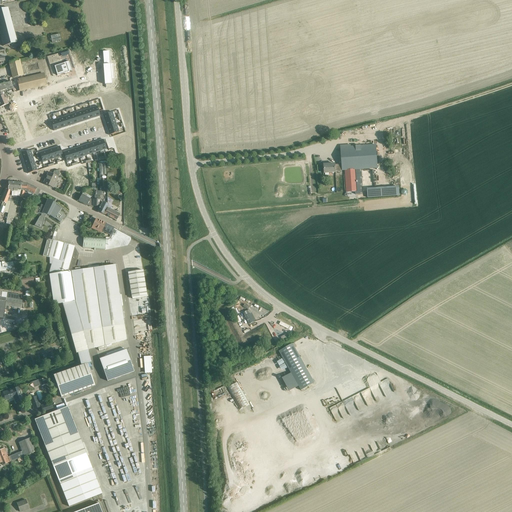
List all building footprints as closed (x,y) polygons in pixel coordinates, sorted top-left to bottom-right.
[(8,8),(0,10),(0,36),(3,47),(17,43),(8,8)] [(19,61),(9,63),(13,78),(21,76),(23,76),(19,61)] [(59,65),(54,66),(56,71),(57,76),(61,74),(64,73),(69,72),(69,71),(72,71),(71,68),(69,61),(66,62),(64,63),(59,65)] [(105,65),(104,65),(104,70),(105,83),(105,84),(108,83),(111,83),(111,82),(110,79),(111,79),(112,78),(114,78),(113,72),(113,64),(110,64),(106,65),(105,65)] [(1,93),(1,92),(6,90),(7,91),(17,88),(17,91),(43,85),(47,84),(46,79),(44,74),(22,79),(21,76),(13,78),(14,81),(11,82),(8,83),(5,84),(0,85),(0,107),(9,104),(6,98),(8,98),(6,94),(3,95),(2,93),(1,93)] [(79,88),(76,89),(78,97),(96,91),(93,84),(88,86),(87,83),(78,86),(79,88)] [(67,90),(61,92),(64,101),(70,99),(71,101),(75,100),(73,93),(69,94),(67,90)] [(61,92),(54,94),(57,104),(64,101),(61,92)] [(49,100),(45,102),(47,109),(51,107),(51,106),(57,104),(54,94),(47,96),(49,100)] [(35,105),(25,108),(28,115),(37,112),(35,105)] [(97,106),(90,108),(93,118),(100,116),(97,106)] [(90,108),(84,111),(87,120),(93,118),(90,108)] [(84,111),(77,113),(80,122),(87,120),(84,111)] [(37,112),(28,115),(30,121),(39,118),(37,112)] [(112,112),(103,115),(105,122),(115,119),(112,112)] [(7,125),(16,121),(13,113),(4,116),(7,125)] [(77,113),(70,115),(74,124),(80,122),(77,113)] [(70,115),(64,117),(67,127),(74,124),(70,115)] [(64,117),(57,119),(60,129),(67,127),(64,117)] [(39,118),(30,121),(32,128),(41,125),(39,118)] [(57,119),(51,121),(54,131),(60,129),(57,119)] [(115,119),(105,122),(107,128),(117,125),(115,119)] [(41,125),(32,128),(34,135),(44,132),(41,125)] [(117,125),(107,128),(109,135),(119,132),(117,125)] [(103,139),(96,142),(100,151),(101,151),(106,149),(103,140),(103,139)] [(96,142),(90,144),(93,153),(100,151),(96,142)] [(90,144),(83,146),(86,156),(93,153),(90,144)] [(335,164),(324,165),(324,173),(336,172),(335,170),(343,170),(345,170),(347,192),(355,191),(355,194),(362,194),(362,186),(361,169),(377,168),(376,145),(341,148),(342,164),(335,165),(335,164)] [(60,146),(53,148),(56,158),(63,156),(62,153),(60,146)] [(83,146),(77,148),(80,158),(86,156),(83,146)] [(53,148),(46,151),(49,160),(56,158),(53,148)] [(77,148),(70,150),(73,160),(80,158),(77,148)] [(21,153),(23,160),(33,157),(32,153),(31,150),(21,153)] [(70,150),(63,152),(67,162),(71,160),(73,160),(70,150)] [(46,151),(39,153),(43,162),(49,160),(46,151)] [(33,157),(23,160),(25,164),(25,167),(35,164),(33,157)] [(35,164),(25,167),(28,174),(29,173),(37,171),(36,168),(35,164)] [(58,170),(54,171),(53,173),(50,172),(49,173),(48,172),(46,176),(47,177),(44,184),(53,188),(59,174),(58,170)] [(0,209),(0,212),(2,213),(5,213),(8,214),(6,221),(6,222),(5,227),(9,228),(10,223),(13,223),(17,206),(18,202),(20,196),(21,190),(21,183),(9,182),(8,190),(6,189),(2,198),(1,201),(3,202),(1,206),(0,209)] [(18,202),(17,206),(20,207),(22,198),(29,200),(30,196),(32,196),(33,194),(37,195),(38,196),(41,191),(37,188),(27,183),(25,183),(21,183),(21,190),(20,196),(18,202)] [(93,206),(93,205),(93,199),(90,199),(86,197),(87,195),(83,193),(79,201),(87,205),(87,204),(93,206)] [(52,204),(53,202),(47,199),(45,206),(41,205),(40,208),(35,206),(34,213),(38,214),(38,213),(41,214),(41,217),(40,216),(34,226),(42,229),(44,218),(43,218),(45,214),(49,216),(49,215),(55,219),(55,218),(60,223),(66,216),(60,211),(61,209),(55,205),(52,204)] [(108,204),(102,201),(98,211),(103,214),(104,212),(108,204)] [(108,207),(104,213),(117,220),(118,218),(120,214),(108,207)] [(96,219),(93,226),(92,228),(102,233),(102,231),(110,235),(112,232),(115,228),(113,227),(113,226),(96,219)] [(61,303),(77,353),(78,352),(87,350),(126,340),(124,326),(118,295),(120,295),(115,264),(99,267),(98,265),(92,266),(92,267),(74,270),(79,254),(77,252),(73,251),(74,246),(55,241),(56,237),(53,236),(52,240),(47,239),(42,256),(48,257),(49,257),(49,263),(51,264),(49,271),(49,274),(54,304),(61,303)] [(105,249),(106,238),(83,236),(82,247),(105,249)] [(143,270),(128,273),(132,298),(147,295),(143,270)] [(0,318),(3,319),(5,310),(5,306),(8,306),(21,308),(22,300),(21,300),(20,294),(12,293),(12,294),(7,293),(6,298),(1,297),(2,292),(2,291),(0,290),(0,318)] [(252,312),(248,314),(252,322),(256,320),(252,312)] [(279,338),(273,324),(268,326),(275,340),(279,338)] [(326,340),(324,344),(327,345),(327,348),(333,350),(336,344),(326,340)] [(292,344),(279,351),(301,390),(314,383),(295,348),(297,347),(294,343),(292,344)] [(130,362),(126,350),(113,354),(100,359),(107,381),(119,377),(134,372),(130,362)] [(95,385),(87,363),(82,365),(53,375),(61,397),(95,385)] [(280,387),(292,382),(289,374),(281,377),(282,379),(278,381),(280,387)] [(249,404),(237,382),(227,388),(240,410),(249,404)] [(17,403),(23,400),(19,387),(12,389),(12,390),(4,393),(6,400),(15,397),(17,403)] [(335,388),(324,392),(327,401),(338,397),(335,388)] [(360,392),(351,395),(356,409),(365,406),(360,392)] [(37,401),(36,397),(33,398),(31,399),(32,402),(34,409),(36,408),(39,407),(37,401)] [(51,402),(41,406),(43,412),(53,408),(51,402)] [(68,406),(34,419),(69,507),(102,494),(71,415),(68,406)] [(0,462),(2,462),(3,465),(36,452),(31,438),(20,442),(23,451),(6,458),(2,449),(0,450),(0,462)] [(18,503),(21,511),(30,508),(26,499),(18,503)] [(102,511),(99,503),(75,511),(102,511)]
